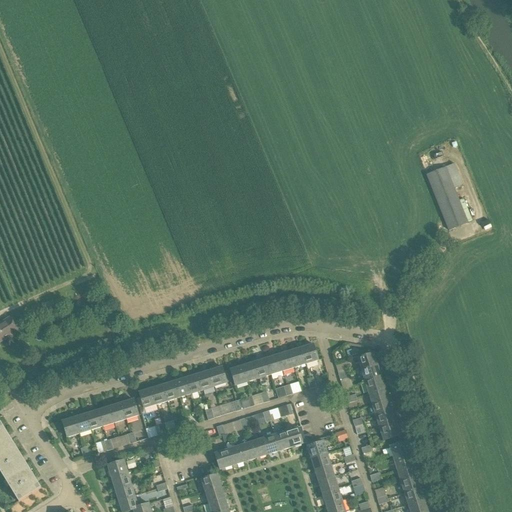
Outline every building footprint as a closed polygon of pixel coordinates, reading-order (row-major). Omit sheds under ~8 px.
[(426,175),(446,223),(449,231),(468,223),(454,188),(463,185),(455,164),(426,175)] [(53,301),(42,304),(44,313),(48,312),(49,315),(56,313),(53,301)] [(19,333),(9,317),(0,322),(0,341),(5,339),(6,340),(19,333)] [(298,348),(303,365),(318,360),(313,344),(298,348)] [(288,351),(293,368),(303,365),(298,348),(288,351)] [(293,368),(288,351),(277,354),(282,371),(293,368)] [(357,358),(361,370),(378,365),(374,353),(357,358)] [(282,371),(277,354),(266,358),(271,375),(282,371)] [(271,375),(266,358),(254,362),(259,379),(271,375)] [(259,379),(254,362),(242,365),(247,382),(259,379)] [(235,386),(247,382),(242,365),(230,369),(235,386)] [(378,365),(361,370),(365,382),(381,377),(378,365)] [(209,371),(214,387),(226,384),(221,367),(209,371)] [(199,374),(204,390),(214,387),(209,371),(199,374)] [(186,378),(191,394),(204,390),(199,374),(186,378)] [(365,382),(369,394),(385,389),(381,377),(365,382)] [(191,394),(186,378),(174,381),(179,398),(186,396),(187,399),(192,397),(191,394)] [(179,398),(174,381),(162,385),(167,401),(179,398)] [(264,381),(260,382),(263,393),(260,394),(262,399),(268,397),(267,392),(269,391),(267,383),(265,383),(264,381)] [(162,385),(147,389),(152,406),(156,405),(167,401),(162,385)] [(152,406),(147,389),(139,392),(144,408),(152,406)] [(369,394),(369,396),(372,406),(388,400),(385,389),(369,394)] [(133,399),(121,403),(126,419),(138,416),(133,399)] [(372,406),(376,417),(392,412),(388,400),(372,406)] [(121,403),(110,406),(114,423),(126,419),(121,403)] [(278,408),(281,418),(293,414),(290,405),(286,406),(278,408)] [(110,406),(98,410),(103,426),(114,423),(110,406)] [(98,410),(86,414),(91,430),(92,433),(104,429),(103,426),(98,410)] [(379,429),(396,424),(392,412),(376,417),(379,429)] [(86,414),(74,417),(79,434),(91,430),(86,414)] [(79,434),(74,417),(62,421),(67,438),(79,434)] [(41,488),(0,422),(0,471),(19,502),(41,488)] [(400,436),(396,424),(379,429),(383,441),(400,436)] [(142,439),(158,435),(156,426),(140,429),(142,439)] [(285,432),(290,448),(302,445),(297,428),(285,432)] [(338,440),(348,438),(345,431),(336,434),(338,440)] [(290,448),(285,432),(273,435),(279,452),(290,448)] [(303,435),(306,443),(312,441),(310,433),(303,435)] [(262,439),(267,455),(279,452),(273,435),(262,439)] [(250,443),(255,459),(267,455),(262,439),(250,443)] [(311,459),(326,454),(323,442),(307,447),(311,459)] [(393,458),(410,453),(406,442),(390,447),(393,458)] [(255,459),(250,443),(237,446),(243,463),(255,459)] [(227,450),(232,466),(243,463),(237,446),(227,450)] [(220,470),(232,466),(227,450),(215,453),(220,470)] [(410,453),(393,458),(397,470),(413,465),(410,453)] [(311,459),(314,470),(330,465),(326,454),(311,459)] [(112,478),(128,473),(124,461),(108,466),(112,478)] [(314,470),(318,482),(334,477),(330,465),(314,470)] [(413,465),(397,470),(401,481),(417,476),(413,465)] [(115,490),(131,485),(128,473),(112,478),(115,490)] [(201,480),(204,492),(221,486),(217,475),(201,480)] [(417,476),(401,481),(404,493),(421,488),(417,476)] [(318,482),(322,494),(338,489),(334,477),(318,482)] [(131,485),(115,490),(119,501),(135,496),(131,485)] [(208,503),(225,498),(221,486),(204,492),(208,503)] [(421,488),(404,493),(408,505),(424,500),(421,488)] [(322,494),(325,505),(341,500),(338,489),(322,494)] [(135,496),(119,501),(121,511),(127,511),(133,510),(139,508),(138,507),(135,496)] [(211,511),(221,511),(229,510),(225,498),(208,503),(211,511)] [(344,511),(341,500),(325,505),(327,511),(344,511)] [(424,500),(408,505),(410,511),(425,511),(428,511),(424,500)] [(358,511),(371,511),(368,502),(363,503),(365,509),(361,511),(358,511)]
